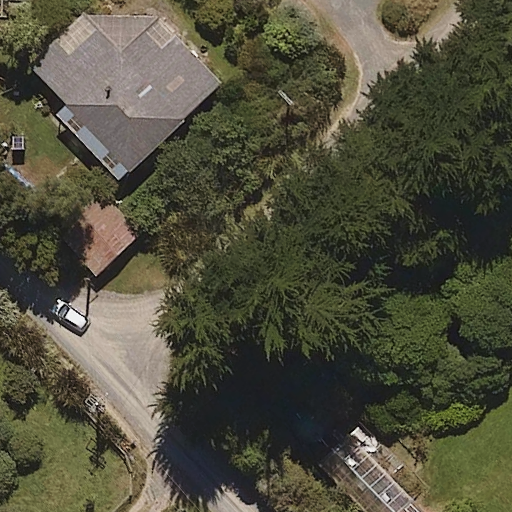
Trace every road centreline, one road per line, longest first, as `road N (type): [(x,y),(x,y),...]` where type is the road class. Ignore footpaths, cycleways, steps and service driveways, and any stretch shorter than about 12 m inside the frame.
road 1 (residential): [(452,0),(73,369)]
road 2 (residential): [(73,369),(213,511)]
